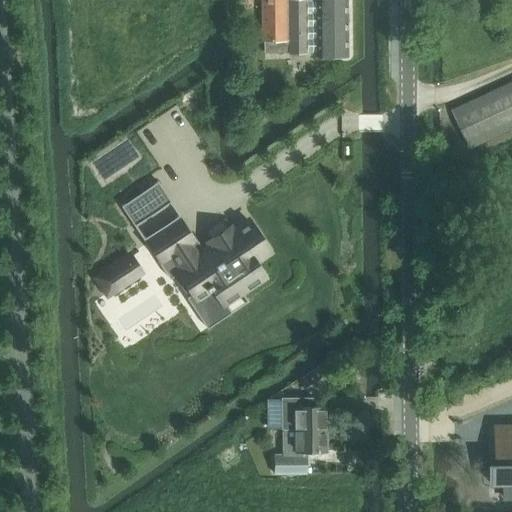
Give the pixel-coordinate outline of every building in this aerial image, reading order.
[(261,0),(261,27),(261,40),(264,40),(265,52),(287,52),(287,27),(287,0),(286,0),(261,0)] [(287,27),(311,26),(311,2),(311,0),(287,0),(287,27)] [(311,2),(311,26),(347,26),(346,0),(316,0),(317,2),(311,2)] [(289,53),(311,53),(311,26),(287,27),(287,52),(289,52),(289,53)] [(347,26),(311,26),(311,53),(317,53),(317,56),(347,55),(347,26)] [(467,148),(511,127),(511,83),(451,111),(467,148)] [(158,181),(121,205),(135,225),(171,201),(158,181)] [(180,214),(144,239),(170,278),(180,272),(181,275),(175,279),(186,294),(192,290),(194,293),(194,294),(210,283),(219,296),(220,295),(236,284),(241,292),(264,276),(253,260),(269,249),(250,222),(235,232),(231,226),(208,242),(212,248),(203,255),(195,243),(198,241),(180,214)] [(130,255),(97,277),(108,294),(142,272),(130,255)] [(348,347),(330,359),(339,373),(357,361),(348,347)] [(324,364),(300,379),(308,391),(312,391),(333,377),(324,364)] [(314,398),(282,398),(282,429),(283,429),(295,429),(327,428),(326,406),(314,406),(314,398)] [(283,454),(275,454),(275,473),(307,473),(307,454),(302,454),(302,450),(327,450),(327,428),(295,429),(283,429),(283,454)] [(496,464),(490,464),(490,482),(505,482),(505,498),(511,497),(511,448),(495,449),(496,464)]
